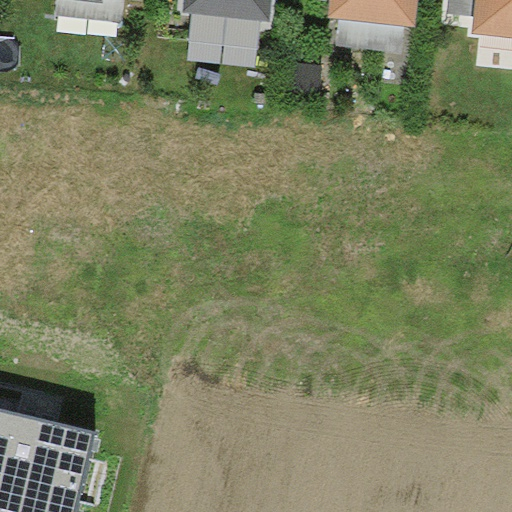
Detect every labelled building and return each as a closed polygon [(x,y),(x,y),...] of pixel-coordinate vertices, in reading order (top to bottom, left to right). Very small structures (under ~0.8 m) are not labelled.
[(272,0),(183,0),(183,11),(271,19),(272,0)] [(419,0),(330,0),(328,17),(417,27),(419,0)] [(474,16),(475,0),(449,0),(448,13),(474,16)] [(511,0),(475,0),(474,16),(472,32),(511,36),(511,0)] [(249,380),(302,191),(132,146),(76,336),(249,380)] [(487,446),(511,358),(511,248),(370,212),(315,401),(487,446)] [(76,511),(96,432),(0,408),(0,511),(76,511)]
